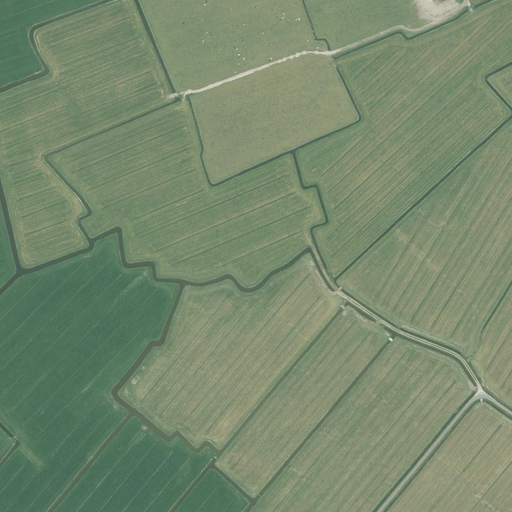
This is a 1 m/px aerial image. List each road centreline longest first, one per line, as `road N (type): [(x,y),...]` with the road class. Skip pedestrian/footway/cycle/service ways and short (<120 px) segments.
road 1 (unclassified): [(379,511),(476,397),(511,414)]
road 2 (track): [(339,293),(399,332),(455,354),(481,395)]
